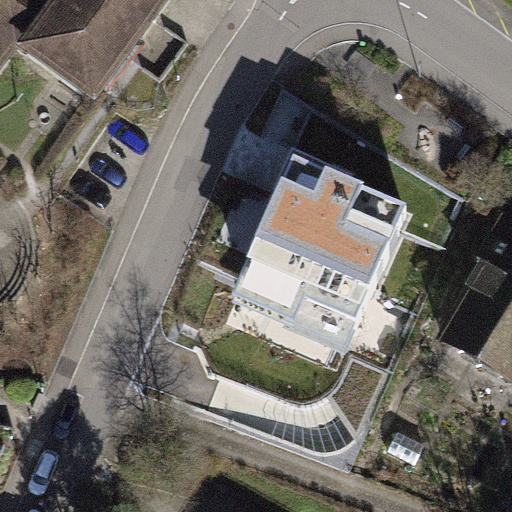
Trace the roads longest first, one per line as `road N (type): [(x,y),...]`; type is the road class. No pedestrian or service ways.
road 1 (residential): [(46,511),(223,99),(294,0)]
road 2 (residential): [(511,73),(408,0)]
